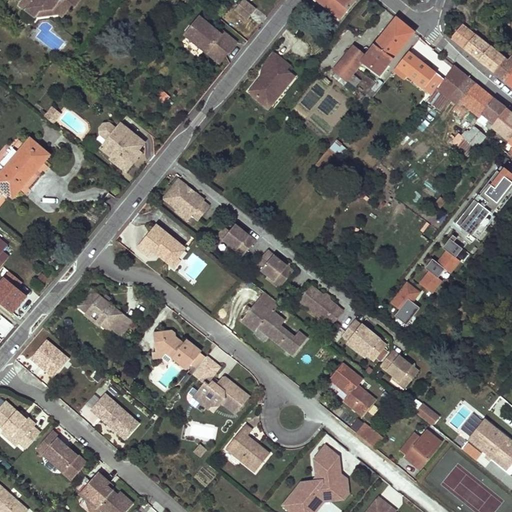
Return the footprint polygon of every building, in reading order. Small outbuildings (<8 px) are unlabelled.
[(77,0),(24,0),(20,5),(35,16),(40,10),(52,9),(59,14),(61,16),(69,6),(72,8),(77,0)] [(244,0),(243,0),(235,9),(247,20),(256,9),(244,0)] [(316,0),(328,9),(341,19),(356,1),(354,0),(316,0)] [(221,35),(200,18),(184,36),(219,64),(236,44),(223,33),(221,35)] [(414,33),(396,18),(366,57),(362,61),(362,62),(380,75),(414,33)] [(25,26),(19,22),(16,26),(21,31),(25,26)] [(511,71),(511,55),(508,60),(491,46),(463,25),(451,38),(458,44),(504,81),(511,71)] [(362,61),(366,57),(353,47),(333,71),(347,82),(349,80),(352,75),(362,62),(362,61)] [(394,71),(405,80),(408,76),(432,95),(437,88),(438,89),(444,80),(436,74),(437,73),(410,51),(394,71)] [(286,71),(276,62),(280,58),(274,53),(262,68),(268,73),(263,79),(261,77),(249,91),(252,96),(256,94),(267,103),(277,90),(281,93),(294,77),(286,71)] [(286,71),(290,66),(280,58),(276,62),(286,71)] [(438,89),(451,100),(458,105),(460,102),(476,84),(453,66),(444,80),(438,89)] [(352,75),(349,80),(355,84),(358,80),(352,75)] [(460,102),(480,117),(482,114),(494,99),(476,84),(460,102)] [(428,101),(443,112),(447,106),(451,100),(438,89),(437,88),(432,95),(429,98),(428,101)] [(252,96),(268,109),(281,93),(277,90),(267,103),(256,94),(252,96)] [(157,97),(163,103),(169,97),(162,91),(157,97)] [(482,114),(490,120),(486,125),(491,130),(492,128),(507,109),(494,99),(482,114)] [(447,106),(453,110),(458,105),(451,100),(447,106)] [(53,107),(45,117),(50,120),(58,111),(53,107)] [(492,128),(509,142),(511,138),(511,112),(507,109),(492,128)] [(58,111),(50,120),(53,123),(61,113),(58,111)] [(113,144),(109,150),(114,155),(112,158),(110,160),(126,172),(138,157),(133,153),(136,150),(138,151),(139,150),(145,143),(121,123),(116,128),(110,123),(103,124),(100,129),(101,135),(107,140),(113,144)] [(474,127),(472,129),(483,139),(486,136),(474,127)] [(461,143),(465,139),(476,148),(483,139),(472,129),(469,132),(465,135),(461,139),(459,142),(461,143)] [(101,135),(97,139),(103,144),(107,140),(101,135)] [(0,186),(13,198),(50,155),(31,139),(25,145),(19,140),(0,161),(0,186)] [(476,148),(465,139),(461,143),(457,148),(468,157),(476,148)] [(103,144),(100,148),(112,158),(114,155),(109,150),(113,144),(107,140),(103,144)] [(337,141),(324,156),(330,160),(337,151),(342,145),(337,141)] [(425,157),(434,147),(428,142),(420,153),(425,157)] [(342,145),(337,151),(342,155),(347,149),(342,145)] [(511,156),(510,155),(479,194),(480,195),(499,171),(508,178),(510,176),(511,178),(511,189),(497,208),(500,211),(511,195),(511,156)] [(316,165),(322,170),(330,160),(324,156),(316,165)] [(508,178),(499,171),(480,195),(497,208),(511,189),(511,178),(510,176),(508,178)] [(193,196),(185,189),(187,187),(179,180),(163,198),(177,210),(179,208),(191,217),(193,215),(199,220),(209,207),(203,202),(204,201),(195,193),(193,196)] [(195,193),(187,187),(185,189),(193,196),(195,193)] [(480,195),(479,194),(475,199),(496,215),(500,211),(497,208),(480,195)] [(436,203),(441,207),(446,202),(441,198),(436,203)] [(496,215),(475,199),(456,222),(477,239),(496,215)] [(191,217),(179,208),(177,210),(176,212),(188,221),(191,217)] [(500,223),(493,231),(497,234),(504,226),(500,223)] [(137,247),(150,257),(154,252),(156,250),(161,254),(160,256),(169,264),(174,257),(177,259),(186,249),(156,225),(137,247)] [(255,241),(235,225),(230,231),(223,239),(243,256),(255,241)] [(230,231),(225,228),(219,236),(223,239),(230,231)] [(457,237),(453,234),(445,244),(449,247),(447,250),(438,261),(432,257),(427,263),(432,267),(419,282),(431,292),(441,279),(438,276),(445,268),(450,272),(460,259),(456,256),(463,247),(454,241),(457,237)] [(0,267),(9,257),(3,252),(8,246),(0,239),(0,267)] [(279,261),(267,251),(255,265),(275,282),(278,278),(284,283),(293,272),(289,269),(279,261)] [(174,257),(169,264),(174,268),(179,261),(177,259),(174,257)] [(282,257),(279,261),(289,269),(289,263),(282,257)] [(284,283),(278,278),(275,282),(281,287),(284,283)] [(406,323),(420,306),(412,300),(419,291),(407,281),(391,301),(399,308),(394,314),(406,323)] [(321,294),(311,285),(299,300),(330,325),(342,311),(330,301),(321,294)] [(78,307),(82,309),(87,314),(101,325),(109,331),(111,329),(123,314),(108,302),(107,302),(105,304),(102,302),(104,300),(103,299),(92,290),(78,307)] [(242,321),(255,331),(258,327),(294,356),(307,339),(299,332),(294,338),(280,326),(285,321),(274,312),(280,305),(264,292),(242,321)] [(330,296),(327,293),(321,294),(330,301),(330,296)] [(87,314),(85,316),(99,327),(101,325),(87,314)] [(123,314),(111,329),(121,337),(132,322),(123,314)] [(366,330),(355,321),(343,335),(374,361),(377,358),(380,354),(386,347),(376,338),(366,330)] [(371,329),(366,330),(376,338),(375,332),(371,329)] [(161,349),(166,353),(187,370),(201,352),(186,340),(182,345),(176,341),(176,335),(170,331),(154,333),(156,352),(161,349)] [(327,340),(330,336),(325,332),(322,336),(327,340)] [(29,357),(53,377),(70,356),(46,336),(29,357)] [(156,352),(153,353),(153,359),(162,358),(166,353),(161,349),(156,352)] [(419,372),(393,351),(381,366),(401,382),(403,379),(409,383),(419,372)] [(193,374),(205,383),(198,392),(204,396),(201,399),(210,406),(220,406),(222,403),(235,414),(249,396),(226,378),(220,381),(219,383),(217,385),(213,382),(215,380),(212,377),(220,367),(207,357),(193,374)] [(362,380),(343,365),(332,378),(351,393),(349,395),(344,401),(363,416),(376,400),(358,386),(362,380)] [(370,374),(374,370),(368,366),(365,370),(370,374)] [(380,379),(384,375),(379,371),(375,376),(380,379)] [(332,378),(331,380),(349,395),(351,393),(332,378)] [(409,383),(403,379),(401,382),(406,387),(409,383)] [(193,388),(188,397),(188,400),(195,407),(199,402),(208,409),(210,406),(201,399),(204,396),(198,392),(193,388)] [(140,422),(106,390),(88,408),(124,440),(140,422)] [(0,407),(0,425),(4,430),(19,443),(26,449),(40,433),(34,427),(36,425),(26,416),(24,419),(18,414),(6,401),(0,407)] [(422,404),(415,414),(433,428),(441,417),(422,404)] [(468,439),(507,471),(511,464),(511,442),(484,420),(468,439)] [(356,433),(362,438),(371,427),(365,423),(356,433)] [(226,449),(255,472),(270,454),(247,436),(252,430),(245,425),(226,449)] [(362,438),(369,444),(370,443),(378,434),(378,433),(371,427),(362,438)] [(4,430),(2,433),(17,446),(19,443),(4,430)] [(405,457),(421,469),(441,444),(426,431),(414,447),(407,455),(405,457)] [(52,432),(49,435),(56,441),(57,439),(58,438),(52,432)] [(383,439),(378,434),(370,443),(376,448),(383,439)] [(36,450),(43,455),(44,454),(64,472),(63,473),(71,481),(87,463),(79,455),(78,457),(76,455),(70,449),(68,450),(65,447),(66,446),(60,440),(59,440),(57,439),(56,441),(49,435),(36,450)] [(408,442),(401,451),(407,455),(414,447),(408,442)] [(194,452),(201,457),(206,450),(199,445),(194,452)] [(331,449),(320,450),(314,457),(314,459),(339,457),(339,456),(331,449)] [(341,474),(339,457),(314,459),(316,477),(318,477),(318,482),(313,483),(313,481),(301,482),(302,489),(296,496),(292,493),(283,504),(291,511),(307,511),(315,502),(324,501),(324,496),(337,495),(342,500),(348,493),(347,480),(334,481),(333,475),(341,474)] [(84,498),(100,511),(101,510),(103,511),(126,511),(133,504),(131,502),(129,501),(128,500),(126,500),(125,498),(125,497),(124,496),(123,495),(121,494),(120,494),(119,494),(117,495),(113,491),(108,486),(110,483),(98,473),(79,494),(84,498)] [(292,493),(296,496),(302,489),(301,482),(292,493)] [(0,511),(27,511),(28,511),(0,485),(0,511)] [(379,497),(367,511),(392,511),(389,509),(391,507),(379,497)] [(89,511),(99,511),(100,511),(84,498),(87,510),(89,511)] [(307,511),(315,511),(324,501),(315,502),(307,511)]
